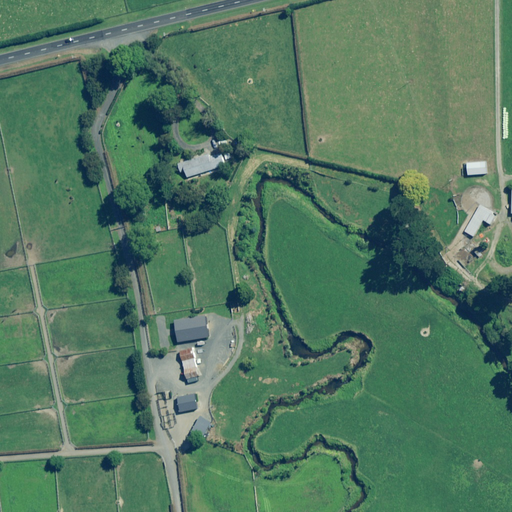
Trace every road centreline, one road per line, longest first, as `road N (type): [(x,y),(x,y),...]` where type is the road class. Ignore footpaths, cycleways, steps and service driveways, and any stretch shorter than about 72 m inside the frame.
road 1 (unclassified): [(246,0),(0,59)]
road 2 (track): [(511,202),(498,0)]
